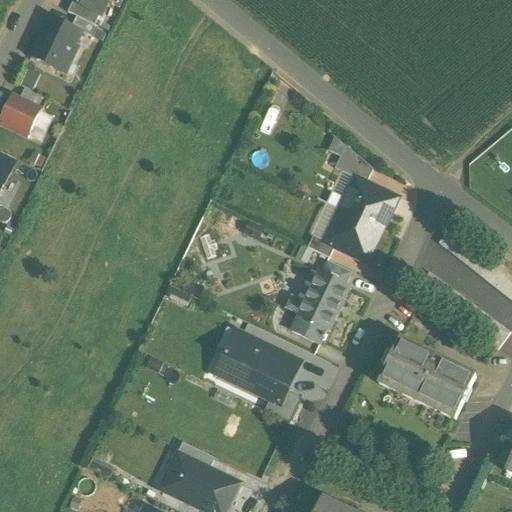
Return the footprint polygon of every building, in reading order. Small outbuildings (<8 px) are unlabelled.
[(107,0),(65,0),(73,3),(100,16),(107,0)] [(100,16),(73,3),(68,14),(77,19),(95,27),(100,16)] [(72,29),(50,19),(31,59),(62,74),(68,61),(71,63),(78,49),(75,47),(81,34),(72,29)] [(95,27),(77,19),(72,29),(81,34),(93,40),(98,29),(95,27)] [(41,113),(12,98),(0,123),(0,126),(28,140),(41,113)] [(340,157),(335,168),(356,179),(366,184),(374,168),(336,135),(329,150),(340,157)] [(0,156),(0,167),(10,172),(15,163),(0,156)] [(0,194),(10,172),(0,167),(0,194)] [(366,184),(356,179),(340,211),(382,233),(399,201),(366,184)] [(366,265),(382,233),(340,211),(323,243),(335,250),(366,265)] [(511,277),(451,229),(438,245),(511,304),(511,277)] [(308,250),(330,261),(335,250),(323,243),(314,239),(308,250)] [(352,276),(328,264),(321,277),(346,288),(352,276)] [(317,275),(290,332),(324,348),(351,291),(346,288),(321,277),(317,275)] [(510,335),(428,275),(415,292),(497,352),(510,335)] [(269,403),(281,409),(288,393),(304,359),(237,327),(213,377),(269,403)] [(476,380),(398,343),(377,386),(455,423),(476,380)] [(266,410),(291,422),(302,399),(288,393),(281,409),(269,403),(266,410)] [(183,446),(178,457),(210,473),(216,462),(183,446)] [(210,473),(178,457),(160,493),(199,511),(228,511),(240,487),(210,473)] [(344,511),(323,501),(317,511),(344,511)]
